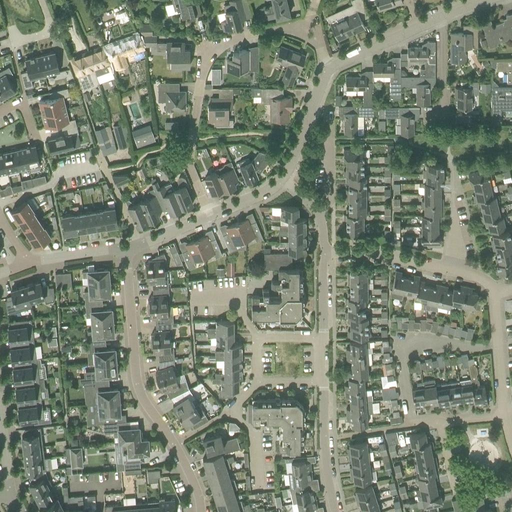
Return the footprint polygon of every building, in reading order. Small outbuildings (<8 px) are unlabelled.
[(171,0),(172,4),(175,3),(177,10),(179,9),(182,18),(194,14),(194,16),(194,17),(201,15),(199,5),(197,0),(194,1),(193,0),(171,0)] [(241,26),(239,16),(245,15),(243,10),(249,8),(246,0),(233,0),(230,1),(230,4),(223,6),(227,20),(221,22),(224,31),(235,28),(236,29),(239,28),(240,26),(241,26)] [(285,0),(271,0),(273,6),(260,9),(262,20),(276,17),(276,18),(289,15),(285,0)] [(329,21),(330,23),(330,24),(337,40),(365,28),(361,19),(368,16),(362,0),(353,0),(352,1),(357,12),(345,17),(342,10),(327,17),(329,21)] [(375,0),(378,8),(393,4),(394,6),(402,3),(401,0),(375,0)] [(511,13),(505,16),(506,20),(492,25),(490,20),(481,23),(484,33),(489,48),(498,45),(496,40),(511,34),(511,13)] [(142,35),(152,35),(152,24),(138,24),(141,33),(142,35)] [(464,48),(477,48),(477,25),(466,25),(466,33),(450,33),(450,63),(465,63),(465,55),(464,55),(464,48)] [(139,34),(106,46),(111,61),(112,60),(127,55),(129,61),(144,56),(142,50),(144,49),(139,34)] [(156,35),(152,35),(142,35),(145,46),(156,46),(156,35)] [(427,47),(407,48),(407,54),(407,61),(424,61),(424,69),(421,70),(420,70),(419,71),(419,77),(424,76),(424,77),(435,77),(435,42),(427,42),(427,47)] [(171,43),(166,43),(166,54),(166,58),(170,58),(170,69),(180,68),(180,66),(189,66),(189,50),(184,50),(181,50),(181,43),(171,43)] [(103,46),(88,52),(94,70),(96,76),(111,71),(109,65),(110,65),(103,46)] [(280,46),(277,56),(282,58),(281,62),(288,64),(282,80),(291,84),(298,68),(299,69),(304,56),(280,46)] [(249,54),(249,50),(238,50),(238,53),(232,54),(232,59),(226,60),(226,72),(232,72),(239,73),(239,69),(248,69),(248,71),(259,71),(258,54),(249,54)] [(94,70),(88,52),(71,58),(78,77),(85,100),(91,98),(88,91),(87,91),(91,86),(89,82),(96,79),(98,85),(96,76),(94,70)] [(54,53),(40,56),(45,76),(59,72),(54,53)] [(45,76),(40,56),(25,60),(28,71),(21,73),(20,73),(24,89),(33,87),(31,79),(45,76)] [(393,63),(372,63),(372,76),(373,76),(390,76),(390,99),(400,99),(400,87),(400,77),(400,69),(400,57),(399,57),(399,68),(393,68),(393,63)] [(511,60),(496,61),(496,71),(507,71),(507,83),(511,83),(511,60)] [(63,67),(58,68),(59,72),(70,69),(67,63),(62,64),(63,67)] [(8,67),(0,70),(0,92),(3,99),(15,92),(7,79),(13,76),(8,67)] [(366,77),(345,77),(345,90),(363,90),(363,106),(373,106),(373,76),(372,76),(372,82),(366,82),(366,77)] [(407,77),(400,77),(400,87),(416,87),(416,94),(416,104),(429,104),(429,84),(424,84),(424,77),(424,76),(419,77),(407,77)] [(461,88),(455,88),(455,98),(457,98),(457,108),(467,108),(471,108),(471,92),(477,92),(477,82),(461,82),(461,88)] [(170,83),(158,83),(158,102),(166,102),(166,111),(170,111),(180,111),(185,106),(185,92),(170,92),(170,83)] [(511,86),(490,87),(491,125),(491,126),(501,125),(501,110),(511,109),(511,86)] [(42,115),(65,109),(62,97),(68,96),(67,89),(68,88),(67,88),(49,92),(49,93),(50,93),(51,99),(39,102),(42,115)] [(228,108),(232,108),(232,88),(218,88),(218,89),(219,89),(219,98),(211,99),(211,106),(208,106),(208,121),(213,121),(213,125),(216,125),(216,127),(232,126),(232,120),(228,120),(228,108)] [(288,107),(291,107),(291,98),(283,98),(283,88),(251,88),(251,96),(260,96),(260,103),(270,103),(271,120),(288,120),(288,107)] [(338,106),(341,106),(341,114),(343,114),(344,133),(356,133),(356,135),(363,135),(363,125),(357,125),(357,116),(373,116),(373,115),(373,107),(373,106),(363,106),(338,106)] [(419,107),(383,107),(384,117),(384,118),(400,118),(400,135),(413,135),(413,115),(419,115),(419,107)] [(68,121),(65,109),(42,115),(42,116),(42,117),(43,117),(44,123),(43,123),(44,123),(45,127),(61,123),(62,129),(61,130),(77,126),(76,126),(74,120),(68,121)] [(455,115),(455,125),(471,125),(471,115),(455,115)] [(124,123),(113,126),(119,149),(130,146),(124,123)] [(149,125),(131,131),(137,147),(155,141),(149,125)] [(77,126),(61,130),(62,130),(64,136),(63,136),(61,136),(62,137),(57,138),(57,137),(55,138),(48,140),(51,153),(59,151),(59,152),(67,150),(66,149),(74,147),(71,135),(78,133),(76,127),(77,127),(77,126)] [(117,151),(110,126),(95,131),(104,155),(117,151)] [(35,146),(24,148),(29,168),(39,165),(35,146)] [(29,168),(24,148),(13,151),(18,170),(29,168)] [(343,157),(363,157),(363,149),(343,149),(343,157)] [(18,170),(13,151),(3,153),(7,173),(18,170)] [(248,158),(239,162),(241,166),(239,166),(246,182),(258,177),(256,173),(258,172),(261,169),(262,169),(273,156),(272,151),(259,151),(252,161),(250,162),(248,158)] [(174,160),(172,154),(159,156),(161,162),(174,160)] [(363,157),(343,157),(343,163),(346,163),(346,167),(362,167),(362,161),(365,161),(365,157),(363,157)] [(216,173),(223,189),(223,192),(235,187),(233,181),(238,179),(231,161),(223,164),(223,167),(214,170),(216,173)] [(425,163),(425,170),(423,170),(423,174),(445,173),(445,168),(443,168),(443,164),(425,163)] [(143,164),(139,170),(142,177),(147,174),(143,164)] [(362,167),(346,167),(346,170),(343,170),(343,176),(346,176),(363,176),(365,176),(365,172),(362,172),(362,167)] [(469,181),(489,176),(487,168),(467,172),(469,181)] [(223,189),(216,173),(205,177),(212,194),(223,189)] [(445,179),(445,173),(423,174),(423,177),(425,177),(425,183),(443,183),(443,179),(445,179)] [(127,174),(112,176),(117,186),(130,181),(127,174)] [(368,176),(365,176),(363,176),(346,176),(346,182),(348,182),(348,186),(365,185),(365,180),(368,180),(368,176)] [(490,176),(489,176),(469,181),(471,186),(473,186),(474,190),(490,187),(489,180),(491,180),(490,176)] [(179,178),(177,182),(180,188),(173,191),(181,209),(192,205),(187,192),(189,188),(185,179),(181,177),(179,178)] [(37,178),(31,179),(33,186),(34,186),(39,185),(37,178)] [(171,184),(159,188),(157,182),(151,184),(153,189),(159,204),(165,201),(170,214),(181,209),(173,191),(171,184)] [(443,183),(425,183),(421,183),(421,187),(423,187),(423,194),(440,194),(440,189),(443,189),(443,183)] [(365,185),(348,186),(348,190),(346,189),(346,195),(368,195),(368,191),(365,191),(365,185)] [(490,187),(474,190),(475,195),(473,195),(474,202),(477,201),(495,196),(494,193),(492,193),(490,187)] [(147,198),(139,202),(148,223),(159,218),(157,213),(162,211),(159,204),(153,189),(147,191),(147,198)] [(440,194),(423,194),(423,201),(421,201),(421,205),(443,205),(443,199),(440,199),(440,194)] [(368,199),(368,195),(346,195),(346,201),(348,201),(348,205),(365,205),(365,199),(368,199)] [(497,196),(495,196),(477,201),(478,207),(480,206),(482,211),(498,207),(496,200),(498,200),(497,196)] [(128,200),(125,201),(125,202),(130,214),(131,214),(134,221),(137,228),(139,227),(139,228),(143,226),(143,225),(148,223),(139,202),(133,204),(133,203),(129,200),(128,200)] [(18,220),(33,210),(27,201),(11,212),(17,221),(18,220)] [(365,205),(348,205),(348,209),(346,209),(346,214),(365,214),(368,214),(368,211),(365,211),(365,205)] [(443,205),(421,205),(421,209),(424,209),(424,216),(440,216),(440,211),(443,211),(443,205)] [(103,209),(106,228),(117,226),(114,207),(113,207),(103,209)] [(271,214),(271,219),(288,219),(298,219),(298,207),(281,207),(281,214),(271,214)] [(498,207),(482,211),(483,215),(480,216),(482,222),(484,221),(502,217),(501,213),(499,214),(498,207)] [(103,210),(93,212),(96,229),(106,227),(106,228),(103,209),(103,210)] [(33,211),(33,210),(18,220),(23,228),(38,219),(33,211)] [(96,229),(93,212),(83,213),(86,230),(96,229)] [(73,214),(76,233),(76,232),(86,230),(83,213),(73,215),(73,214)] [(76,233),(73,214),(62,216),(65,235),(76,233)] [(365,214),(346,214),(343,214),(343,220),(346,220),(346,224),(363,224),(363,219),(365,219),(365,214)] [(440,216),(424,216),(418,216),(418,219),(421,219),(421,226),(438,226),(438,221),(440,221),(440,216)] [(502,217),(484,221),(485,227),(488,226),(489,231),(505,228),(503,220),(506,220),(505,216),(502,217)] [(236,223),(244,241),(254,237),(256,241),(262,238),(255,222),(250,224),(247,218),(236,223)] [(43,228),(38,219),(23,228),(29,237),(28,238),(44,227),(43,228)] [(298,219),(288,219),(288,226),(279,226),(279,230),(305,230),(305,219),(298,219)] [(244,241),(236,223),(226,227),(228,233),(222,235),(229,252),(236,249),(234,245),(244,241)] [(363,224),(346,224),(346,228),(343,228),(343,234),(349,234),(348,236),(355,236),(355,234),(363,234),(363,228),(365,228),(365,224),(363,224)] [(438,226),(421,226),(421,233),(419,233),(419,237),(420,237),(440,237),(440,231),(438,231),(438,226)] [(51,237),(44,227),(28,238),(35,247),(51,237)] [(305,242),(305,230),(279,230),(279,235),(288,235),(288,242),(305,242)] [(510,237),(508,231),(492,235),(493,239),(490,239),(492,245),(511,240),(511,237),(511,236),(510,237)] [(196,240),(203,258),(213,254),(215,258),(222,255),(215,239),(209,241),(207,235),(196,240)] [(440,237),(420,237),(420,245),(440,245),(440,237)] [(203,258),(196,240),(185,244),(187,250),(182,252),(184,259),(189,269),(195,266),(194,262),(203,258)] [(511,240),(492,245),(493,251),(495,250),(496,254),(511,250),(511,246),(511,245),(511,244),(511,240)] [(288,242),(279,242),(279,247),(288,247),(288,253),(291,253),(305,253),(305,242),(288,242)] [(511,250),(496,254),(497,258),(495,258),(496,264),(511,260),(511,250)] [(176,265),(182,263),(181,260),(178,254),(177,251),(171,254),(176,265)] [(144,273),(164,271),(163,260),(166,259),(164,253),(155,257),(155,260),(148,261),(148,263),(145,263),(146,266),(144,266),(144,269),(144,273)] [(259,296),(251,296),(251,316),(256,316),(256,320),(274,320),(274,319),(279,319),(279,321),(294,321),(294,317),(299,311),(303,311),(303,296),(301,296),(301,292),(302,292),(302,274),(298,274),(298,269),(291,269),(291,253),(288,253),(264,254),(264,269),(278,269),(278,277),(281,277),(281,299),(259,299),(259,296)] [(511,260),(496,264),(497,268),(495,268),(496,274),(501,273),(502,275),(507,274),(507,271),(511,270),(511,260)] [(347,279),(369,279),(369,275),(367,275),(367,269),(350,269),(350,273),(347,273),(347,279)] [(89,284),(111,282),(110,273),(110,274),(108,274),(108,270),(82,272),(83,278),(88,277),(89,284)] [(164,271),(144,273),(144,276),(146,279),(147,279),(147,281),(149,281),(149,284),(154,283),(155,289),(168,288),(167,277),(165,277),(164,271)] [(389,289),(389,296),(402,299),(403,293),(406,278),(401,276),(401,272),(395,271),(391,289),(389,289)] [(63,273),(55,274),(56,287),(64,286),(63,273)] [(406,278),(403,293),(414,296),(415,296),(418,280),(419,276),(413,275),(412,279),(406,278)] [(369,279),(347,279),(347,285),(350,285),(350,288),(367,288),(367,283),(369,283),(369,279)] [(415,296),(414,296),(414,300),(419,301),(420,309),(426,309),(425,303),(429,287),(423,286),(424,282),(418,280),(415,296)] [(30,302),(30,301),(43,297),(45,303),(54,300),(53,287),(48,288),(42,289),(39,282),(25,286),(30,302)] [(89,291),(84,292),(85,305),(98,303),(98,297),(110,296),(109,291),(111,291),(111,292),(112,292),(111,282),(89,284),(89,291)] [(435,288),(429,287),(425,303),(426,309),(429,310),(431,304),(437,305),(441,286),(436,284),(435,288)] [(452,292),(450,303),(449,308),(454,309),(455,305),(462,306),(466,287),(460,285),(459,289),(453,288),(452,292)] [(30,302),(25,286),(11,291),(13,298),(7,300),(5,300),(6,315),(7,315),(32,307),(30,301),(30,302)] [(441,286),(437,305),(449,308),(450,303),(452,292),(446,291),(447,287),(441,286)] [(466,287),(462,306),(478,310),(480,301),(476,300),(477,294),(471,292),(472,288),(466,287)] [(168,288),(155,289),(155,296),(150,296),(151,299),(148,299),(149,301),(147,301),(147,304),(147,308),(167,306),(166,300),(169,300),(168,288)] [(367,288),(350,288),(350,292),(347,292),(347,298),(367,298),(369,298),(369,294),(367,294),(367,288)] [(347,298),(345,298),(345,304),(347,304),(347,308),(364,308),(364,302),(367,302),(367,298),(347,298)] [(99,310),(98,303),(85,305),(86,318),(91,317),(92,324),(115,322),(114,313),(113,313),(111,314),(111,309),(99,310)] [(167,312),(167,306),(147,308),(147,311),(149,314),(150,314),(150,316),(152,316),(152,319),(157,319),(157,325),(171,324),(173,323),(172,312),(167,312)] [(364,308),(347,308),(347,311),(345,311),(345,318),(347,318),(367,317),(367,313),(364,313),(364,308)] [(369,317),(367,317),(347,318),(347,323),(350,323),(350,327),(367,327),(367,321),(369,321),(369,317)] [(10,343),(16,342),(34,340),(31,319),(10,322),(13,322),(14,328),(8,329),(9,334),(8,334),(8,340),(10,340),(10,343)] [(216,321),(216,328),(207,328),(207,333),(233,333),(233,321),(216,321)] [(92,331),(87,331),(88,345),(102,343),(101,336),(113,335),(113,331),(115,331),(115,332),(115,322),(92,324),(92,331)] [(442,331),(441,333),(447,335),(448,335),(448,333),(448,332),(449,326),(450,325),(443,323),(443,325),(442,331)] [(171,324),(157,325),(158,331),(153,331),(154,334),(151,334),(151,337),(150,336),(150,340),(150,343),(170,341),(169,335),(172,335),(171,328),(171,324)] [(450,325),(449,326),(454,328),(453,334),(453,336),(459,337),(460,335),(461,329),(461,327),(450,325)] [(367,327),(350,327),(350,331),(347,331),(347,337),(369,337),(369,333),(367,333),(367,327)] [(465,336),(464,339),(465,339),(471,340),(473,330),(467,328),(466,330),(465,336)] [(233,333),(207,333),(207,338),(216,337),(216,345),(224,344),(233,344),(233,333)] [(34,340),(16,342),(17,348),(11,348),(11,354),(10,354),(11,360),(12,360),(12,362),(18,362),(36,359),(34,340)] [(382,352),(389,352),(391,352),(390,345),(388,345),(388,340),(381,340),(382,346),(379,346),(380,353),(382,352)] [(170,348),(170,341),(150,343),(150,346),(151,350),(152,349),(153,352),(155,352),(155,354),(160,354),(160,361),(174,359),(173,347),(170,348)] [(369,347),(369,341),(350,342),(350,348),(346,349),(346,355),(366,353),(366,348),(369,347)] [(102,343),(88,345),(90,364),(95,364),(118,362),(117,353),(116,353),(117,353),(115,353),(114,349),(102,350),(102,343)] [(233,344),(224,344),(224,351),(215,351),(215,356),(241,355),(241,344),(233,344)] [(389,352),(382,352),(383,358),(381,358),(382,364),(384,364),(390,363),(393,362),(391,356),(389,356),(389,352)] [(366,353),(346,355),(347,361),(351,361),(351,366),(367,365),(366,353)] [(241,355),(215,356),(215,360),(224,360),(224,367),(241,367),(241,355)] [(36,359),(18,362),(19,368),(13,368),(14,374),(13,374),(13,380),(15,380),(15,382),(21,381),(39,379),(36,359)] [(174,359),(160,361),(161,369),(157,370),(158,373),(155,374),(156,376),(155,376),(155,380),(156,383),(175,377),(173,371),(176,370),(174,365),(174,359)] [(118,362),(95,364),(96,371),(90,371),(92,384),(105,383),(104,376),(116,375),(116,371),(118,371),(118,372),(119,371),(118,362)] [(474,364),(468,365),(471,379),(474,403),(480,402),(481,406),(487,405),(484,386),(479,387),(478,380),(476,378),(476,374),(477,373),(476,367),(474,366),(474,364)] [(367,365),(351,366),(352,372),(347,373),(348,379),(363,378),(368,377),(367,365)] [(241,367),(224,367),(224,373),(215,373),(215,378),(238,378),(238,379),(241,379),(241,367)] [(177,382),(175,377),(156,383),(157,386),(159,389),(160,388),(161,391),(163,390),(164,392),(168,391),(172,397),(169,399),(174,397),(188,389),(185,380),(177,382)] [(238,378),(215,378),(212,378),(212,383),(221,383),(221,389),(218,389),(218,397),(232,397),(232,390),(238,390),(238,379),(238,378)] [(363,378),(348,379),(348,385),(344,385),(344,391),(364,390),(363,378)] [(39,379),(21,381),(22,387),(16,388),(16,394),(15,394),(16,400),(17,400),(17,402),(23,401),(41,399),(39,379)] [(436,389),(435,385),(434,379),(422,381),(423,383),(423,387),(426,402),(432,401),(432,406),(438,405),(436,389)] [(474,403),(471,379),(459,381),(462,401),(468,400),(469,404),(474,403)] [(462,401),(459,381),(447,383),(451,407),(457,406),(456,402),(462,401)] [(105,383),(92,384),(93,404),(121,402),(120,392),(120,393),(118,393),(118,389),(109,390),(106,390),(105,383)] [(417,384),(417,388),(411,389),(414,409),(420,408),(420,403),(426,402),(423,387),(423,383),(417,384)] [(451,407),(447,383),(435,385),(436,389),(438,405),(444,404),(445,408),(451,407)] [(188,389),(174,397),(178,403),(173,406),(179,416),(195,406),(191,400),(194,399),(188,389)] [(371,389),(364,390),(344,391),(345,397),(349,397),(350,403),(372,401),(371,389)] [(389,393),(387,393),(388,400),(390,399),(396,398),(398,398),(397,392),(397,391),(395,392),(389,393)] [(282,443),(279,443),(279,450),(299,450),(299,445),(303,445),(303,427),(302,427),(302,423),(304,423),(304,408),(300,408),(294,402),(294,398),(279,398),(279,400),(275,400),(275,399),(257,400),(257,403),(248,403),(248,422),(252,421),(252,424),(259,423),(260,421),(279,421),(280,420),(280,419),(284,418),(284,422),(282,422),(282,423),(282,443)] [(396,398),(390,399),(391,405),(389,405),(390,412),(392,411),(398,410),(400,410),(399,403),(397,404),(396,398)] [(41,399),(23,401),(24,407),(18,408),(19,414),(18,414),(18,420),(20,419),(20,422),(44,419),(41,399)] [(372,401),(350,403),(350,409),(346,409),(346,415),(366,413),(373,413),(372,401)] [(122,411),(121,402),(93,404),(95,424),(126,422),(114,422),(113,416),(120,415),(119,411),(121,411),(122,411)] [(195,406),(179,416),(185,426),(190,423),(194,429),(208,420),(199,404),(195,406)] [(393,417),(389,417),(390,424),(402,422),(401,415),(399,415),(398,410),(392,411),(393,417)] [(367,426),(366,413),(346,415),(347,421),(351,421),(351,427),(367,426)] [(126,428),(126,422),(95,424),(112,423),(113,436),(119,435),(119,442),(147,440),(147,439),(142,440),(141,431),(140,431),(141,431),(139,432),(138,428),(126,428)] [(23,449),(43,446),(40,427),(27,429),(28,436),(22,436),(23,449)] [(410,442),(407,443),(408,447),(411,446),(429,442),(428,437),(425,437),(425,432),(409,435),(410,442)] [(221,454),(240,448),(238,443),(236,437),(222,441),(220,435),(203,440),(206,452),(209,451),(211,456),(211,457),(221,454)] [(395,449),(394,444),(398,443),(396,437),(386,440),(389,451),(395,449)] [(77,438),(68,438),(69,447),(77,446),(77,438)] [(148,442),(147,440),(119,442),(119,443),(122,442),(124,462),(143,460),(143,453),(148,453),(148,450),(151,450),(150,442),(148,442)] [(369,448),(367,448),(366,442),(349,444),(349,448),(347,449),(348,454),(367,452),(370,451),(369,448)] [(432,442),(429,442),(411,446),(412,450),(414,450),(415,456),(431,453),(430,448),(433,448),(432,442)] [(44,458),(43,446),(23,449),(25,461),(44,458)] [(69,449),(71,467),(82,466),(80,448),(69,449)] [(367,452),(348,454),(348,460),(351,460),(351,463),(368,461),(367,452)] [(431,453),(415,456),(417,463),(414,464),(415,468),(436,463),(435,457),(432,458),(431,453)] [(211,457),(211,456),(202,459),(206,470),(229,463),(227,458),(223,459),(221,454),(211,457)] [(293,461),(291,462),(292,473),(311,471),(310,462),(304,463),(304,460),(302,460),(302,457),(292,458),(293,461)] [(44,458),(25,461),(26,473),(46,470),(52,469),(50,458),(44,458)] [(368,461),(351,463),(352,467),(349,468),(350,473),(370,471),(372,470),(372,467),(369,467),(368,461)] [(229,463),(206,470),(209,481),(228,475),(226,469),(230,468),(229,463)] [(436,463),(415,468),(416,471),(418,471),(420,477),(420,478),(436,474),(435,470),(437,469),(436,463)] [(148,478),(157,477),(160,477),(159,469),(147,470),(148,478)] [(46,475),(46,470),(26,473),(31,472),(32,476),(35,482),(29,484),(35,496),(52,487),(46,475)] [(311,471),(292,473),(288,473),(290,489),(306,486),(305,482),(307,482),(306,480),(312,479),(311,471)] [(370,471),(350,473),(351,479),(353,479),(354,483),(371,481),(370,471)] [(420,478),(420,477),(415,478),(416,482),(418,481),(420,488),(435,485),(434,481),(437,480),(436,474),(420,478)] [(228,475),(209,481),(213,491),(235,484),(234,479),(230,481),(228,475)] [(235,484),(213,491),(216,502),(235,496),(233,490),(237,489),(235,484)] [(374,494),(371,485),(355,490),(356,494),(354,495),(355,500),(374,494)] [(436,490),(435,485),(420,488),(415,489),(417,496),(418,496),(419,500),(422,499),(440,496),(439,489),(436,490)] [(306,486),(290,489),(293,504),(297,503),(315,499),(314,490),(308,492),(308,489),(306,490),(306,486)] [(52,487),(35,496),(39,504),(38,504),(39,507),(57,498),(58,497),(56,493),(52,495),(49,489),(52,487)] [(374,494),(355,500),(357,505),(360,505),(361,508),(377,503),(374,494)] [(235,496),(216,502),(219,511),(220,511),(242,505),(241,500),(236,502),(235,496)] [(440,496),(422,499),(423,508),(442,505),(440,496)] [(83,511),(83,508),(83,500),(77,500),(78,509),(63,511),(57,498),(39,507),(41,511),(83,511)] [(160,505),(160,511),(172,511),(172,510),(173,510),(174,510),(174,501),(164,502),(164,498),(159,498),(159,505),(160,505)] [(478,498),(464,501),(466,511),(490,511),(490,509),(475,511),(474,506),(480,505),(478,498)] [(315,499),(297,503),(298,511),(310,511),(312,511),(312,508),(317,507),(315,499)] [(148,511),(147,502),(135,503),(135,511),(148,511)] [(151,502),(147,502),(148,511),(160,511),(160,505),(159,505),(152,506),(151,502)] [(135,511),(135,503),(123,504),(123,511),(135,511)] [(379,511),(377,503),(361,508),(361,511),(379,511)]
